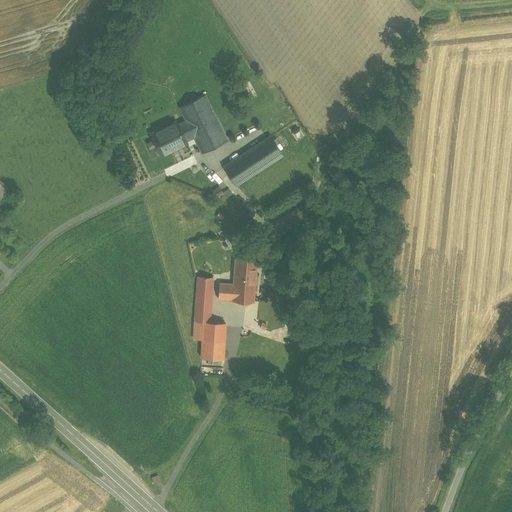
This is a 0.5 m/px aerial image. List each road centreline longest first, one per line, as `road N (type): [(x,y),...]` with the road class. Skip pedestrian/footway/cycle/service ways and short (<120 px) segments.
road 1 (secondary): [(0,369),(156,511)]
road 2 (unclassified): [(511,370),(440,511)]
